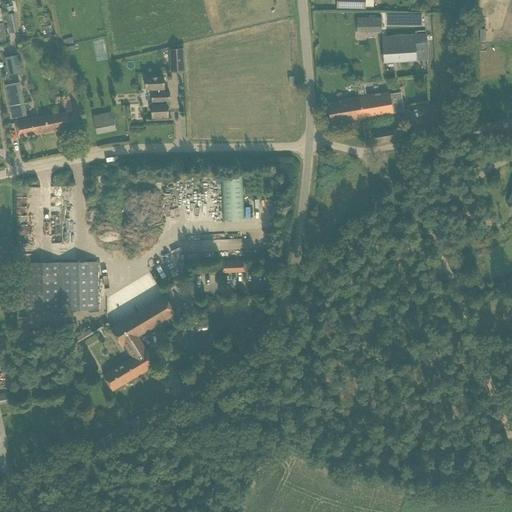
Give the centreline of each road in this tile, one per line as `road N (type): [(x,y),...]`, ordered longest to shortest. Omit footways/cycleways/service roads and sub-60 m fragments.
road 1 (unclassified): [(0,503),(257,344),(290,292),(308,145)]
road 2 (unclassified): [(0,174),(145,149),(308,145)]
road 3 (track): [(357,152),(434,243),(496,394)]
road 4 (unclassified): [(308,145),(357,152),(511,122)]
road 5 (unclassified): [(308,145),(302,0)]
road 6 (track): [(283,305),(289,341),(275,436)]
